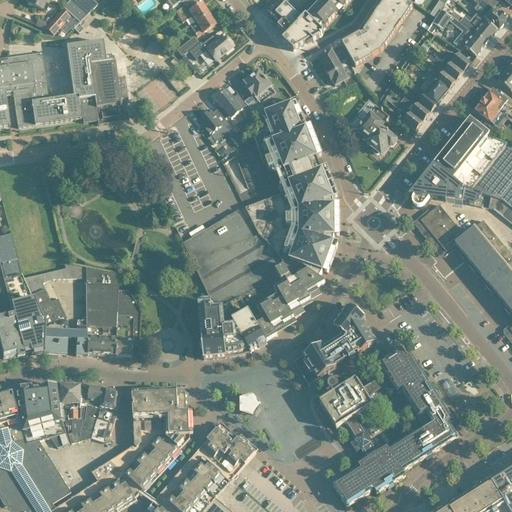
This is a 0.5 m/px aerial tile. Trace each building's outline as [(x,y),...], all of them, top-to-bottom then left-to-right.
[(45,4),(46,0),(28,0),(27,5),(42,11),(46,12),(49,5),(45,4)] [(71,0),(63,9),(80,24),(88,16),(98,6),(91,0),(71,0)] [(136,5),(132,0),(124,0),(130,10),(136,5)] [(164,0),(172,10),(181,3),(185,8),(186,7),(193,2),(192,0),(164,0)] [(286,5),(285,4),(283,2),(270,15),(281,26),(278,28),(288,37),(283,42),(294,52),(313,42),(314,43),(322,39),(324,35),(319,29),(323,25),(326,28),(329,24),(329,25),(336,17),(339,14),(336,11),(340,7),(343,10),(346,6),(346,7),(352,0),(327,0),(309,20),(306,18),(303,21),(294,13),(295,13),(286,5)] [(373,58),(382,52),(385,49),(396,33),(403,24),(402,24),(413,8),(401,0),(386,0),(381,9),(380,8),(374,18),(364,34),(368,37),(363,40),(360,35),(343,45),(356,68),(373,58)] [(478,5),(474,10),(482,16),(484,18),(499,31),(500,29),(502,29),(504,27),(503,26),(504,24),(506,21),(493,10),(486,4),(481,0),(480,0),(476,0),(474,3),(477,5),(478,5)] [(511,0),(488,0),(486,4),(493,10),(499,2),(507,8),(510,5),(511,7),(511,0)] [(186,21),(190,27),(209,15),(202,4),(193,9),(189,12),(186,7),(185,8),(176,14),(182,24),(186,21)] [(49,25),(44,30),(45,30),(46,29),(54,36),(59,30),(61,30),(64,27),(65,26),(70,31),(75,25),(69,19),(70,18),(62,11),(54,21),(49,25)] [(488,45),(475,35),(461,23),(460,24),(442,12),(442,11),(436,19),(436,20),(433,24),(442,30),(441,31),(444,33),(450,23),(463,34),(454,45),(463,52),(466,49),(477,58),(488,45)] [(209,15),(190,27),(197,37),(203,34),(216,26),(209,15)] [(461,23),(475,35),(488,45),(499,32),(477,15),(470,23),(464,18),(461,23)] [(79,24),(74,30),(79,35),(85,30),(93,21),(88,16),(80,24),(79,24)] [(35,26),(44,30),(49,25),(38,20),(35,26)] [(202,44),(189,54),(195,61),(196,61),(196,60),(205,52),(213,62),(215,61),(215,62),(233,47),(223,36),(217,41),(214,44),(211,40),(213,37),(203,45),(202,44)] [(160,37),(157,41),(161,45),(165,42),(160,37)] [(195,39),(180,50),(184,56),(199,44),(195,39)] [(96,121),(97,121),(93,91),(90,66),(101,65),(100,60),(105,59),(103,43),(66,48),(73,98),(48,102),(42,55),(0,60),(0,128),(10,128),(6,98),(13,97),(18,129),(81,121),(81,120),(82,119),(83,124),(96,123),(96,121)] [(425,43),(418,51),(424,56),(431,47),(425,43)] [(332,51),(319,59),(320,60),(320,61),(321,63),(322,64),(325,69),(346,57),(343,52),(335,56),(332,51)] [(472,65),(459,54),(455,60),(445,52),(442,56),(447,60),(446,60),(464,74),(472,65)] [(444,73),(457,83),(464,74),(446,60),(447,60),(442,56),(440,55),(435,60),(431,56),(428,60),(444,73)] [(346,57),(325,69),(324,69),(329,78),(343,70),(340,65),(348,61),(346,57)] [(93,91),(97,121),(98,126),(129,122),(126,105),(128,104),(125,78),(118,79),(116,63),(114,63),(114,58),(105,59),(100,60),(101,65),(90,66),(93,91)] [(197,72),(183,58),(178,62),(192,77),(197,72)] [(343,70),(329,78),(334,86),(335,85),(336,87),(344,82),(348,89),(359,83),(355,76),(353,77),(350,72),(345,75),(343,70)] [(444,73),(439,79),(429,71),(427,74),(436,81),(449,93),(457,83),(444,73)] [(511,92),(511,74),(508,71),(507,73),(499,83),(511,93),(511,92)] [(266,79),(265,80),(258,72),(254,75),(253,74),(248,78),(249,79),(245,83),(243,85),(246,89),(248,91),(249,91),(251,93),(250,94),(252,96),(254,98),(252,100),(250,98),(245,103),(264,127),(269,123),(266,115),(268,114),(261,106),(270,99),(265,92),(272,86),(266,79)] [(180,77),(184,82),(188,78),(185,74),(180,77)] [(449,93),(436,81),(427,74),(426,74),(423,77),(433,85),(425,94),(424,95),(438,106),(449,93)] [(422,99),(418,104),(418,105),(431,115),(438,106),(424,95),(425,94),(412,84),(409,88),(422,99)] [(225,86),(211,95),(215,100),(228,91),(225,86)] [(481,105),(476,112),(492,124),(499,130),(507,120),(508,120),(511,123),(511,105),(493,91),(490,96),(489,95),(484,102),(481,105)] [(227,92),(216,101),(223,109),(224,111),(223,112),(220,114),(226,121),(230,118),(232,120),(242,112),(247,118),(251,114),(252,113),(252,114),(253,113),(245,103),(238,96),(234,100),(227,92)] [(381,155),(389,147),(391,148),(393,148),(397,144),(396,141),(388,134),(389,133),(388,132),(387,133),(381,129),(389,119),(383,113),(383,112),(382,111),(381,112),(380,111),(378,109),(380,107),(378,105),(377,106),(375,104),(371,99),(368,94),(367,94),(361,99),(359,97),(358,97),(356,96),(354,96),(352,97),(338,105),(337,105),(348,124),(350,126),(357,132),(368,141),(366,143),(373,149),(373,150),(373,151),(373,152),(373,153),(374,153),(374,154),(375,155),(376,155),(377,156),(378,156),(379,155),(380,155),(381,155)] [(405,98),(399,105),(423,124),(431,115),(418,105),(418,104),(409,96),(406,100),(405,98)] [(277,256),(283,266),(291,279),(300,266),(307,271),(325,284),(326,284),(320,279),(323,273),(328,275),(330,269),(331,270),(331,269),(330,268),(332,261),(334,261),(333,260),(335,253),(337,253),(336,252),(338,246),(333,245),(334,238),(340,238),(340,232),(341,232),(341,231),(339,231),(339,223),(341,223),(341,222),(339,222),(339,214),(341,214),(339,214),(339,207),(334,207),(333,201),(338,199),(336,193),(337,193),(336,192),(335,193),(332,185),(334,185),(333,184),(332,185),(329,177),(330,176),(329,176),(327,171),(322,172),(317,159),(322,158),(320,152),(321,151),(320,151),(319,151),(316,144),(318,143),(317,143),(316,143),(313,136),(314,135),(314,134),(313,135),(311,129),(307,131),(305,126),(306,125),(304,125),(301,118),(303,117),(301,117),(298,110),(300,109),(300,108),(298,109),(296,103),(268,114),(266,115),(269,123),(271,129),(265,131),(254,140),(263,164),(266,163),(269,171),(280,167),(282,174),(285,172),(290,184),(287,185),(289,193),(246,210),(259,237),(277,256)] [(396,108),(408,118),(403,123),(416,133),(423,124),(399,105),(396,108)] [(199,121),(202,126),(204,128),(204,129),(205,129),(206,131),(206,132),(207,131),(210,135),(210,136),(211,137),(210,138),(210,139),(209,140),(208,140),(207,140),(208,141),(209,140),(213,146),(216,143),(227,135),(229,137),(238,148),(244,143),(226,121),(220,114),(218,111),(213,115),(212,114),(210,112),(211,113),(200,122),(199,121)] [(476,124),(477,124),(470,119),(464,127),(465,127),(466,126),(467,128),(466,129),(465,135),(461,140),(457,145),(452,149),(449,150),(438,165),(436,163),(434,166),(458,185),(495,139),(489,134),(482,129),(476,124)] [(495,139),(458,185),(463,190),(491,198),(501,202),(511,209),(503,218),(511,225),(511,148),(498,142),(495,139)] [(481,200),(482,196),(463,190),(458,185),(434,166),(431,170),(430,171),(430,172),(429,173),(414,199),(413,202),(414,205),(416,208),(419,209),(423,208),(425,206),(430,200),(453,203),(474,207),(481,200)] [(491,198),(488,210),(490,210),(494,211),(496,213),(503,218),(511,209),(501,202),(491,198)] [(511,332),(511,257),(483,222),(465,238),(440,207),(421,222),(447,254),(458,244),(464,251),(462,253),(511,313),(511,329),(510,331),(511,332)] [(276,271),(283,266),(277,256),(259,237),(250,240),(249,237),(252,235),(245,223),(244,221),(239,212),(222,222),(220,220),(214,223),(216,226),(184,245),(188,254),(191,260),(212,303),(214,305),(241,299),(280,278),(276,271)] [(11,236),(0,238),(0,268),(7,295),(16,329),(25,327),(27,335),(18,337),(21,349),(22,352),(29,350),(31,358),(43,356),(45,328),(43,325),(23,280),(22,276),(11,236)] [(52,281),(69,281),(88,280),(88,270),(64,266),(66,270),(46,275),(23,280),(43,325),(45,328),(44,356),(66,357),(67,342),(76,343),(76,333),(67,333),(68,322),(58,300),(51,304),(42,286),(49,282),(52,281)] [(301,315),(299,311),(303,308),(302,306),(311,301),(310,298),(317,293),(316,291),(319,290),(318,288),(325,284),(307,271),(300,266),(291,279),(283,266),(276,271),(280,278),(241,299),(266,343),(268,342),(276,337),(277,337),(276,334),(285,329),(286,328),(285,327),(285,328),(283,326),(301,315)] [(0,350),(2,359),(2,362),(4,361),(3,360),(21,355),(21,356),(22,355),(22,358),(23,357),(23,355),(22,352),(21,349),(18,337),(17,334),(17,332),(16,329),(7,295),(0,268),(0,350)] [(88,270),(88,280),(87,286),(87,296),(86,313),(87,321),(87,356),(91,356),(91,357),(110,358),(110,357),(114,358),(117,315),(118,293),(118,288),(119,277),(88,270)] [(395,285),(399,280),(386,272),(382,277),(395,285)] [(377,275),(367,285),(381,298),(391,288),(377,275)] [(140,314),(129,293),(118,293),(117,315),(114,358),(114,359),(138,360),(140,314)] [(199,304),(203,350),(201,350),(202,350),(203,355),(204,355),(204,360),(204,361),(227,359),(228,359),(229,359),(229,358),(228,355),(236,355),(249,354),(248,354),(248,355),(249,355),(251,354),(267,345),(266,343),(241,299),(214,305),(212,303),(199,304)] [(317,349),(303,358),(307,363),(304,365),(312,378),(315,376),(318,381),(337,369),(336,368),(346,362),(349,360),(350,361),(355,358),(354,356),(357,355),(358,355),(358,356),(377,344),(363,323),(366,319),(352,310),(350,308),(334,330),(334,331),(331,335),(330,336),(326,339),(326,338),(325,339),(325,340),(321,342),(320,342),(319,343),(320,344),(320,345),(321,346),(317,349)] [(77,322),(76,333),(76,343),(75,357),(86,358),(86,356),(87,356),(87,321),(86,313),(86,323),(77,322)] [(330,392),(327,395),(329,398),(328,399),(325,401),(320,404),(337,430),(344,425),(354,441),(352,443),(359,453),(361,452),(366,460),(358,465),(359,467),(359,468),(360,469),(341,481),(333,486),(347,509),(375,492),(376,493),(376,494),(377,496),(387,489),(389,491),(397,486),(396,484),(406,478),(404,474),(410,469),(411,469),(422,462),(423,461),(425,460),(427,462),(436,456),(435,454),(458,439),(449,425),(453,422),(451,418),(447,420),(444,416),(448,413),(440,401),(435,394),(437,392),(432,384),(430,385),(425,377),(418,365),(417,365),(412,357),(408,359),(402,350),(395,354),(394,352),(385,358),(386,360),(379,364),(386,375),(376,381),(372,384),(362,390),(356,381),(353,383),(345,388),(340,391),(339,390),(339,389),(339,386),(338,384),(335,382),(332,382),(330,384),(328,387),(329,389),(330,392)] [(17,393),(14,394),(28,446),(40,443),(53,439),(60,437),(63,448),(71,446),(63,423),(65,423),(61,392),(58,392),(57,387),(42,389),(42,390),(33,391),(32,388),(17,390),(17,393)] [(72,421),(78,421),(83,421),(88,391),(80,391),(80,387),(61,387),(62,397),(66,427),(72,428),(72,421)] [(96,425),(104,390),(91,387),(84,422),(83,422),(82,428),(79,444),(91,440),(96,425)] [(116,418),(121,393),(104,390),(96,425),(91,440),(106,445),(105,440),(110,439),(116,418)] [(7,511),(36,511),(12,473),(0,468),(0,449),(1,447),(0,444),(0,425),(1,426),(6,424),(12,444),(23,453),(22,467),(49,511),(53,511),(56,510),(53,506),(72,495),(46,453),(40,443),(28,446),(14,394),(0,398),(0,498),(8,511),(7,511)] [(98,484),(56,510),(53,511),(115,511),(135,500),(158,475),(160,472),(160,471),(161,470),(163,470),(165,468),(179,452),(180,452),(188,443),(187,443),(190,440),(190,438),(192,435),(189,433),(189,423),(189,415),(188,395),(176,395),(176,396),(147,397),(135,398),(135,397),(133,397),(135,447),(92,475),(98,484)] [(247,402),(246,413),(258,419),(266,409),(259,399),(247,402)] [(220,427),(217,427),(214,430),(216,434),(183,471),(183,472),(182,472),(181,472),(178,478),(174,481),(175,482),(169,486),(166,487),(167,488),(166,489),(166,488),(146,511),(230,511),(216,500),(217,499),(209,492),(222,477),(230,484),(256,454),(256,453),(255,454),(239,439),(238,440),(239,440),(237,442),(220,427)] [(53,443),(58,450),(63,448),(60,437),(53,439),(55,442),(53,443)] [(511,511),(511,465),(491,479),(491,480),(489,481),(509,511),(511,511)] [(434,511),(433,511),(509,511),(489,481),(489,482),(491,485),(489,487),(487,483),(458,501),(456,498),(434,511)]
